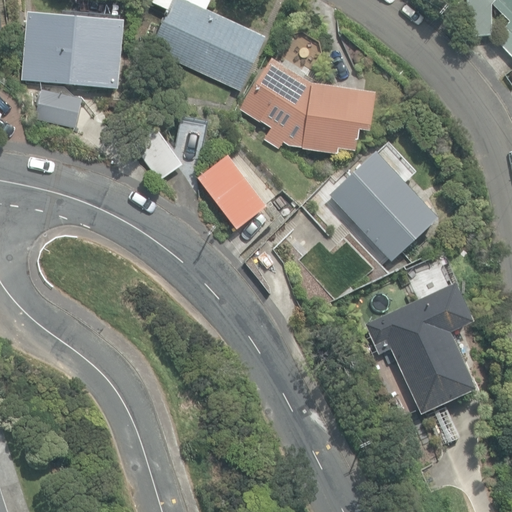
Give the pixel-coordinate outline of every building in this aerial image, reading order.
[(149,49),(241,91),(265,39),(206,12),(211,0),(210,0),(152,0),(151,4),(167,12),(149,49)] [(493,38),(511,57),(511,0),(466,0),(468,37),(492,36),(491,4),(492,3),(510,21),(493,38)] [(21,79),(117,88),(124,21),(28,12),(21,79)] [(303,148),(338,153),(339,148),(355,150),(358,129),(368,130),(369,130),(375,92),(312,83),(272,58),(240,108),(269,127),(262,138),(280,150),(284,143),(288,146),(303,148)] [(71,128),(89,141),(100,115),(84,96),(74,95),(64,85),(27,81),(27,84),(30,123),(71,128)] [(132,143),(159,180),(182,164),(155,127),(132,143)] [(328,194),(391,262),(438,218),(375,150),(328,194)] [(262,214),(218,164),(190,186),(234,237),(262,214)] [(421,412),(475,388),(450,333),(473,322),(455,282),(356,326),(369,357),(392,347),(421,412)] [(0,511),(8,511),(0,485),(0,511)]
